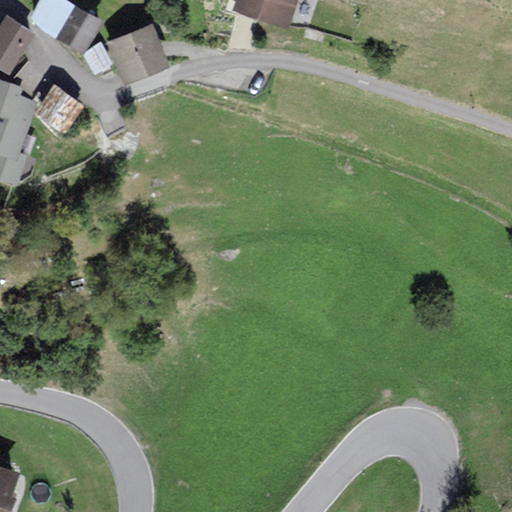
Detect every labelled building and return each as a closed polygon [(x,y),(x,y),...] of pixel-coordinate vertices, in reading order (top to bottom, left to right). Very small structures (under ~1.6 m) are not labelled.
[(78,0),(50,0),(43,15),(55,28),(97,53),(117,20),(78,0)] [(302,0),(242,0),(241,6),(296,22),(302,0)] [(56,33),(27,15),(1,56),(30,74),(56,33)] [(0,22),(0,53),(12,30),(0,22)] [(164,26),(119,44),(136,84),(180,67),(164,26)] [(97,53),(108,74),(124,66),(109,42),(97,53)] [(21,91),(24,79),(0,72),(0,108),(6,110),(16,108),(21,91)] [(103,106),(69,84),(49,116),(83,137),(103,106)] [(6,110),(0,133),(0,139),(5,140),(0,160),(0,167),(19,172),(24,148),(35,152),(49,101),(21,91),(16,108),(6,110)] [(0,511),(3,511),(17,475),(0,468),(0,511)]
